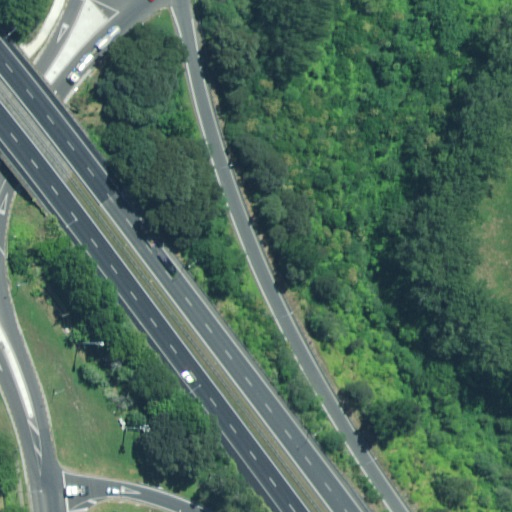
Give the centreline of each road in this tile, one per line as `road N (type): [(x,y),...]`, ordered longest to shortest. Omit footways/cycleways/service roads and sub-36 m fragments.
road 1 (motorway): [(0,60),(347,511)]
road 2 (motorway): [(174,0),(216,139),(277,289),(405,511)]
road 3 (motorway): [(301,511),(0,126)]
road 4 (primary): [(143,0),(46,105),(0,202)]
road 5 (primary): [(0,145),(81,0)]
road 6 (tertiary): [(0,294),(30,371),(38,447)]
road 7 (motorway): [(195,511),(126,490),(45,497)]
